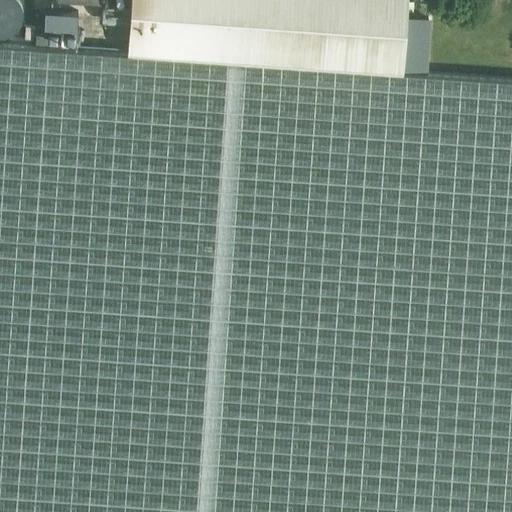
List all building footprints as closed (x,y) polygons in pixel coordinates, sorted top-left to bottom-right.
[(25,6),(25,5),(24,1),(24,0),(0,0),(0,30),(3,30),(8,29),(12,27),(16,24),(19,20),(22,15),(24,11),(25,6)] [(130,0),(127,50),(254,59),(403,69),(407,0),(130,0)] [(43,17),(43,25),(76,28),(77,10),(44,8),(43,17)] [(35,41),(77,44),(78,28),(76,28),(43,25),(36,25),(35,41)] [(217,511),(254,59),(127,50),(0,41),(0,511),(217,511)] [(254,59),(217,511),(511,511),(511,76),(403,69),(254,59)]
